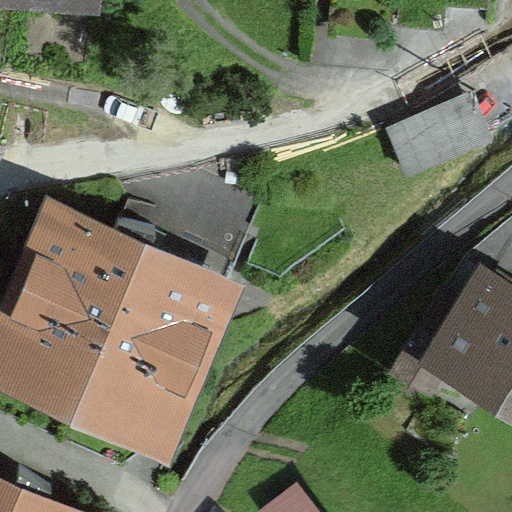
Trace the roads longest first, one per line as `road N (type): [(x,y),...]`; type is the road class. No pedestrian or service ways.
road 1 (residential): [(0,182),(204,163),(511,45)]
road 2 (unclassified): [(511,192),(273,410),(186,511)]
